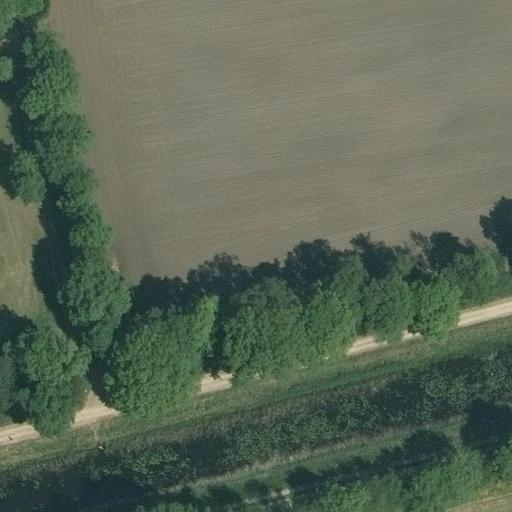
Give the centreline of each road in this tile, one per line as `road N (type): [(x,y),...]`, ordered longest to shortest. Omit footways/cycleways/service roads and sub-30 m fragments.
road 1 (track): [(511,308),(95,413)]
road 2 (track): [(0,34),(95,413)]
road 3 (unclassified): [(237,511),(511,443)]
